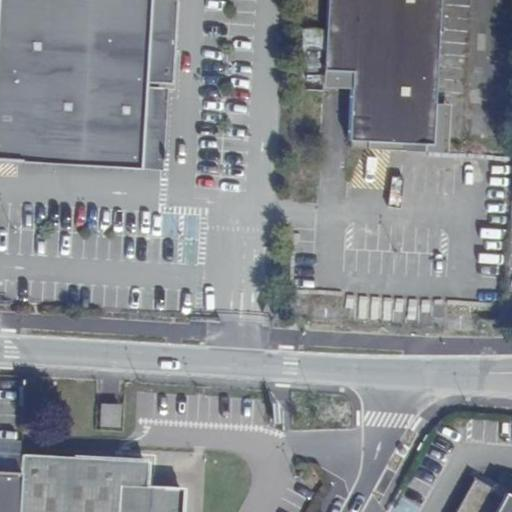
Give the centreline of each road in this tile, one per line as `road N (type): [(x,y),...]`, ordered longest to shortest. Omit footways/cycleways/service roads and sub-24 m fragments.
road 1 (unclassified): [(0,347),(418,370)]
road 2 (unclassified): [(351,511),(418,370)]
